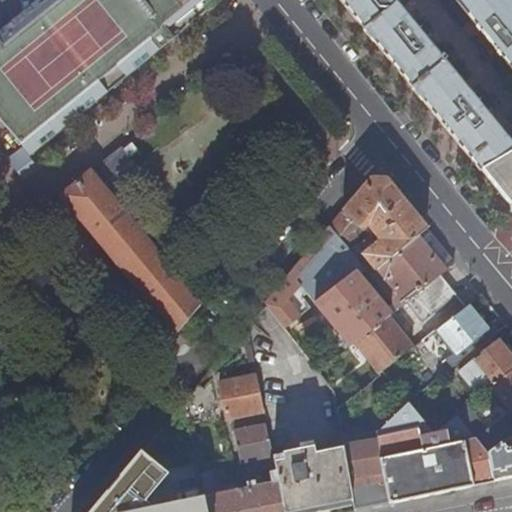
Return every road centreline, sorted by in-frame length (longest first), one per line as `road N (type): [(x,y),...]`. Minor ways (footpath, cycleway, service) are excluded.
road 1 (residential): [(380,128),(69,511)]
road 2 (residential): [(250,0),(57,164)]
road 3 (secondary): [(380,128),(497,270)]
road 4 (secondary): [(272,0),(380,128)]
